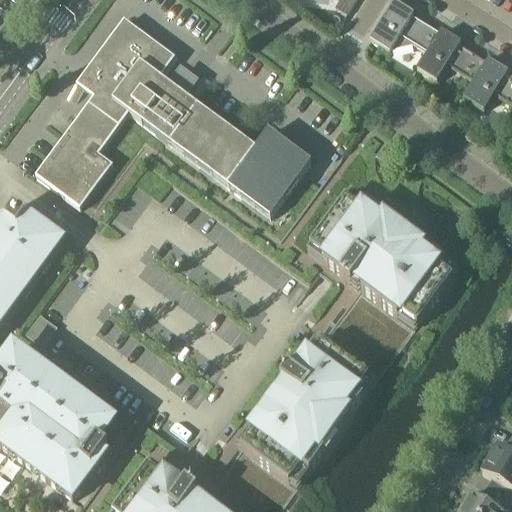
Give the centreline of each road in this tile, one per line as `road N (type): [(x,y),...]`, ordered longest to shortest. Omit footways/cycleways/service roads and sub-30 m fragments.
road 1 (residential): [(334,68),(511,204)]
road 2 (residential): [(415,511),(511,348)]
road 3 (tertiary): [(0,97),(73,0)]
